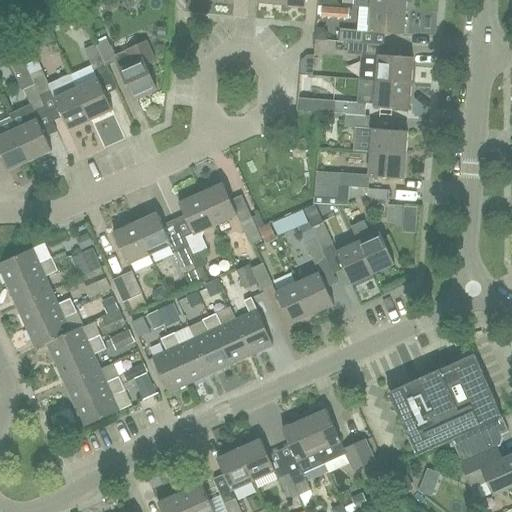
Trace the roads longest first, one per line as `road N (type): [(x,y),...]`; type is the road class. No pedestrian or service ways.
road 1 (residential): [(460,301),(29,511)]
road 2 (residential): [(460,301),(478,50)]
road 3 (residential): [(0,212),(64,213),(222,127)]
road 4 (residential): [(254,50),(225,49),(209,62),(205,110),(222,127)]
